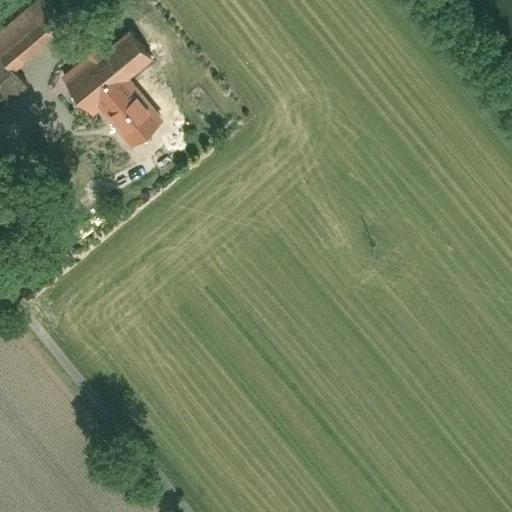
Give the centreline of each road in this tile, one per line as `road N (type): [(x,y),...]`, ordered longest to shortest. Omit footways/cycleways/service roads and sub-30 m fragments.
road 1 (track): [(187,511),(7,295),(0,258)]
road 2 (track): [(0,213),(62,71)]
